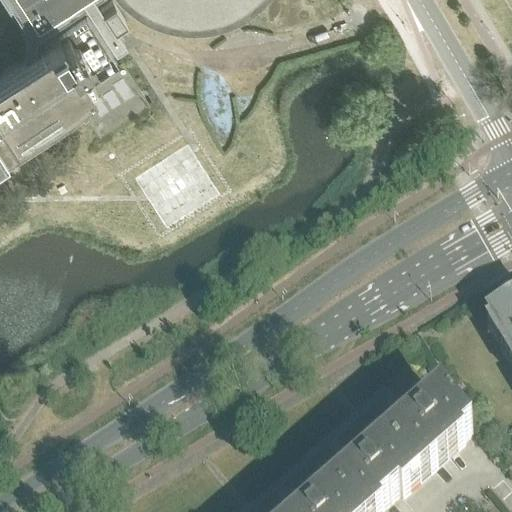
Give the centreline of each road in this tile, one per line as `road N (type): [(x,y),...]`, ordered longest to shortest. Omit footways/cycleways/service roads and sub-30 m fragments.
road 1 (secondary): [(511,175),(0,497)]
road 2 (secondary): [(28,511),(511,226)]
road 3 (residential): [(420,0),(511,158)]
